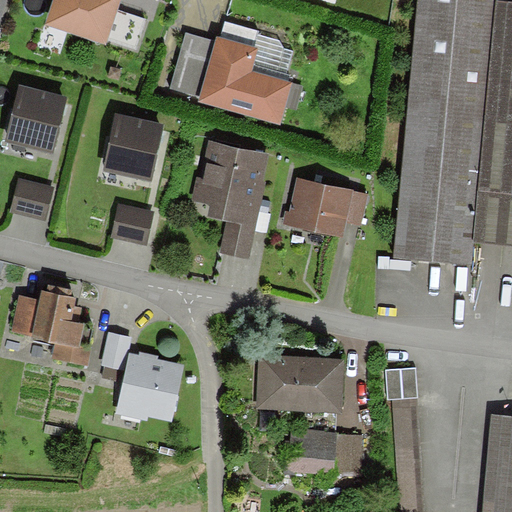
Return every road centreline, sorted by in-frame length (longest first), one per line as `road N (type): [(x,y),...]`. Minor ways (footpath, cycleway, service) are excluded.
road 1 (residential): [(355,326),(0,244)]
road 2 (track): [(215,511),(208,356),(192,312),(196,294)]
